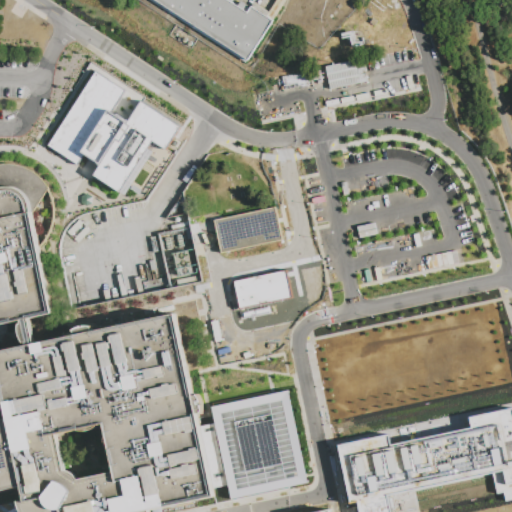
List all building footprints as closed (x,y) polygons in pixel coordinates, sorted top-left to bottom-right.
[(253,55),(249,63),(151,0),(224,0),(249,16),(253,9),(255,5),(271,15),(268,20),(274,24),(253,55)] [(325,66),(328,88),(366,83),(364,68),(359,69),(358,61),(325,66)] [(142,101),(183,127),(168,151),(154,142),(149,149),(153,152),(132,185),(130,188),(126,194),(98,176),(104,166),(83,152),(76,164),(46,145),(95,69),(127,90),(114,110),(130,120),(142,101)] [(0,325),(0,164),(8,164),(14,164),(23,167),(29,170),(36,175),(43,181),(48,187),(32,213),(54,313),(29,319),(22,320),(0,325)] [(140,195),(130,188),(132,185),(142,191),(140,195)] [(221,218),(279,204),(286,237),(228,250),(221,218)] [(233,281),(239,309),(291,298),(285,270),(233,281)] [(35,344),(73,335),(74,331),(76,328),(81,326),(87,325),(93,325),(96,330),(176,313),(193,395),(198,393),(200,395),(202,397),(204,403),(204,407),(203,412),(201,416),(198,417),(200,427),(215,425),(211,408),(287,392),(309,484),(231,501),(226,486),(213,488),(215,497),(162,509),(152,511),(151,511),(20,511),(18,502),(24,497),(22,486),(0,490),(0,420),(7,419),(0,386),(0,351),(27,346),(30,345),(35,344)] [(29,319),(35,344),(27,346),(26,342),(24,343),(21,338),(20,332),(20,327),(20,323),(22,323),(22,320),(29,319)] [(331,331),(334,346),(346,344),(345,339),(353,338),(351,327),(331,331)] [(357,511),(390,511),(387,496),(490,476),(494,494),(503,492),(505,501),(511,499),(511,409),(470,418),(472,429),(390,446),(388,436),(337,446),(348,505),(356,503),(357,511)]
